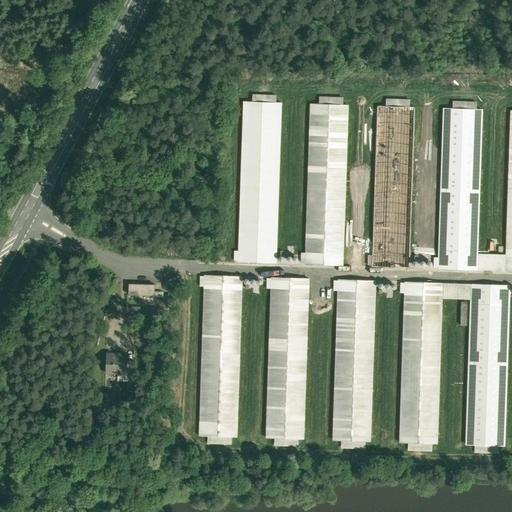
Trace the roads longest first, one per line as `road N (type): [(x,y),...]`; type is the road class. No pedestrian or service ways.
road 1 (primary): [(0,260),(138,0)]
road 2 (track): [(0,464),(142,511)]
